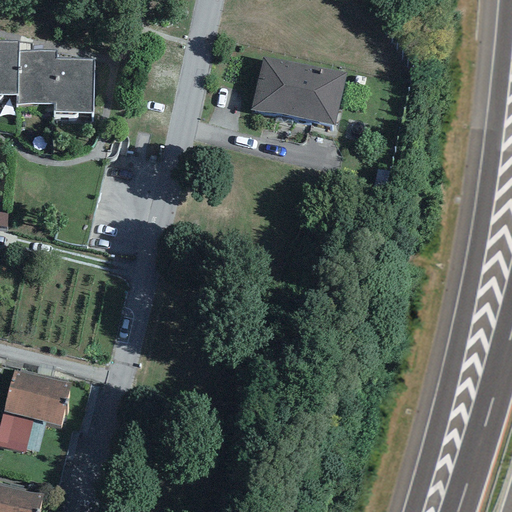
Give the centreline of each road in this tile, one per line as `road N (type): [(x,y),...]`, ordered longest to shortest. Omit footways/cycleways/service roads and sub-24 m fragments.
road 1 (residential): [(89,511),(210,0)]
road 2 (motorway): [(505,0),(475,256),(412,511)]
road 3 (motorway): [(511,331),(457,511)]
